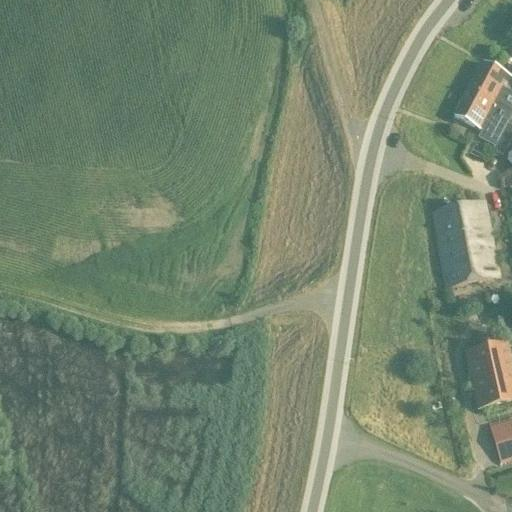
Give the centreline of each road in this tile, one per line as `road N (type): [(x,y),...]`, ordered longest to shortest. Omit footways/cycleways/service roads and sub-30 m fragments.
road 1 (tertiary): [(307,511),(339,366),(369,156),(405,65),(450,0)]
road 2 (track): [(0,292),(182,333),(349,293)]
road 3 (track): [(311,0),(350,126),(369,156)]
